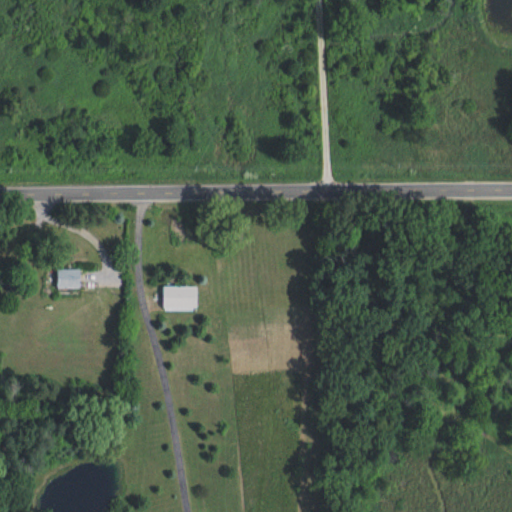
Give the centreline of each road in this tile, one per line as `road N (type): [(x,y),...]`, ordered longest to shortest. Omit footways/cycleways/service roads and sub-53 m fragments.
road 1 (tertiary): [(511,195),(0,193)]
road 2 (residential): [(324,195),(320,0)]
